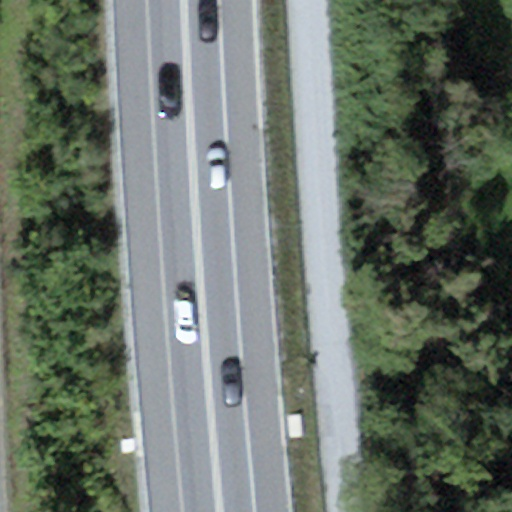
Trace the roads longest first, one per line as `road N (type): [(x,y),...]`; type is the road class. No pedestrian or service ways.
road 1 (track): [(361,511),(305,0)]
road 2 (trunk): [(189,0),(225,511)]
